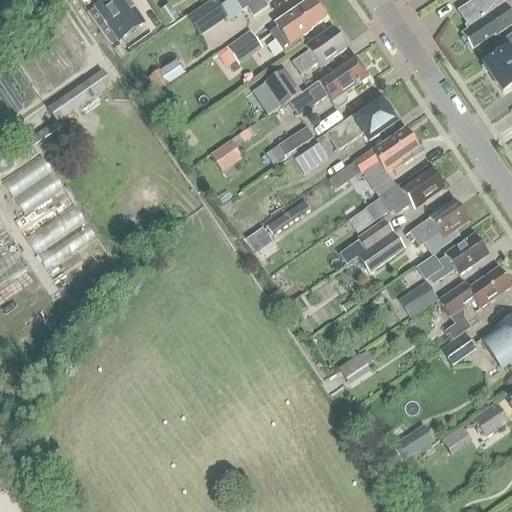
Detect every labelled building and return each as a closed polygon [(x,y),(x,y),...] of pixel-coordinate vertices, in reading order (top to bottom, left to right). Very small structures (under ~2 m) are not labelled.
[(105,0),(94,8),(107,27),(119,43),(146,24),(128,0),(105,0)] [(271,0),(236,0),(243,10),(245,9),(251,19),(267,8),(265,4),(271,0)] [(322,14),(319,10),(316,9),(310,0),(284,19),(274,26),(276,29),(268,35),(283,57),(303,43),(299,38),(300,37),(303,37),(306,35),(308,32),(324,20),(322,18),(322,14)] [(511,25),(511,18),(502,3),(499,0),(474,0),(456,12),(457,13),(458,12),(467,26),(464,27),(467,31),(461,35),(471,51),(493,36),(494,38),(511,25)] [(186,20),(196,36),(224,17),(213,2),(186,20)] [(167,6),(158,12),(167,25),(176,19),(167,6)] [(323,68),(327,65),(328,62),(345,51),(343,48),(343,44),(340,41),(337,39),(331,30),(304,49),(307,53),(290,64),(299,77),(315,66),(318,69),(320,67),(323,68)] [(261,50),(248,32),(225,49),(237,67),(261,50)] [(504,50),(481,65),(501,94),(511,86),(511,34),(499,43),(504,50)] [(160,88),(185,73),(177,59),(152,74),(160,88)] [(366,79),(353,59),(318,83),(287,104),(296,118),(326,97),(330,103),(331,103),(333,106),(336,106),(344,101),(345,98),(343,95),(366,79)] [(279,109),(298,95),(283,72),(263,86),(279,109)] [(109,86),(100,73),(45,111),(53,123),(19,146),(23,152),(16,157),(21,164),(28,159),(29,160),(64,137),(54,123),(102,91),(109,86)] [(392,119),(392,117),(389,111),(386,111),(380,101),(353,119),(352,117),(324,136),(336,153),(363,135),(368,142),(378,136),(378,133),(394,122),(392,119)] [(275,148),(282,159),(312,140),(305,129),(275,148)] [(386,175),(393,169),(394,166),(416,151),(403,131),(372,152),(354,164),(361,175),(378,163),(386,175)] [(237,153),(229,143),(208,157),(218,170),(228,163),(226,161),(237,153)] [(298,170),(321,154),(313,143),(290,159),(298,170)] [(39,160),(3,184),(12,201),(51,174),(39,160)] [(354,164),(328,182),(336,192),(361,175),(354,164)] [(442,188),(431,172),(418,182),(416,180),(399,192),(397,189),(379,201),(387,213),(392,210),(396,215),(409,206),(412,212),(424,204),(422,202),(442,188)] [(62,191),(52,175),(13,203),(23,218),(62,191)] [(379,201),(363,212),(372,225),(387,214),(387,213),(379,201)] [(466,223),(452,203),(428,220),(429,220),(408,235),(417,249),(428,242),(434,251),(455,237),(453,233),(466,223)] [(84,223),(73,208),(25,241),(35,257),(84,223)] [(356,244),(339,256),(346,266),(363,254),(391,234),(382,222),(354,241),(356,244)] [(95,242),(84,226),(37,260),(46,274),(95,242)] [(260,230),(245,240),(255,255),(270,244),(260,230)] [(392,235),(383,242),(357,260),(368,275),(403,251),(392,235)] [(431,286),(453,272),(457,278),(470,270),(468,268),(486,256),(483,252),(484,251),(475,237),(474,238),(473,238),(444,258),(437,263),(433,257),(415,270),(424,283),(427,281),(431,286)] [(7,238),(0,242),(0,285),(25,268),(7,238)] [(462,286),(437,303),(448,319),(473,303),(478,311),(510,289),(497,270),(466,291),(462,286)] [(409,320),(436,301),(425,285),(398,303),(409,320)] [(499,372),(503,369),(511,363),(511,317),(494,329),(495,331),(479,341),(499,372)] [(451,368),(474,352),(462,335),(439,351),(451,368)] [(337,370),(348,387),(369,373),(358,356),(337,370)] [(508,424),(496,405),(472,420),(485,439),(508,424)] [(402,463),(433,443),(423,427),(391,446),(402,463)] [(440,443),(450,457),(469,444),(459,429),(440,443)]
